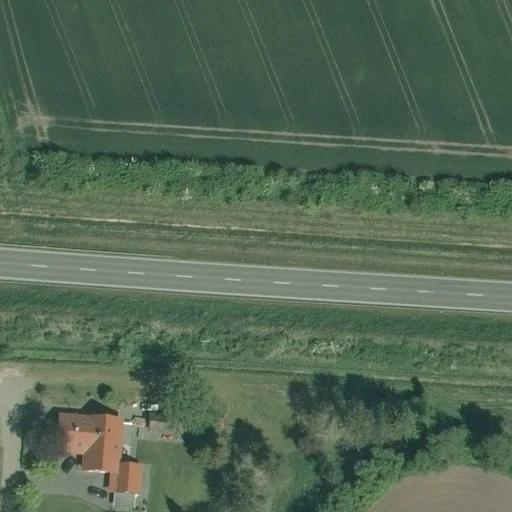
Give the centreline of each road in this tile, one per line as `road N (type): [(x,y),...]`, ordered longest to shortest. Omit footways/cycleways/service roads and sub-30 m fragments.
road 1 (primary): [(0,265),(511,297)]
road 2 (unclassified): [(0,396),(10,396),(4,511)]
